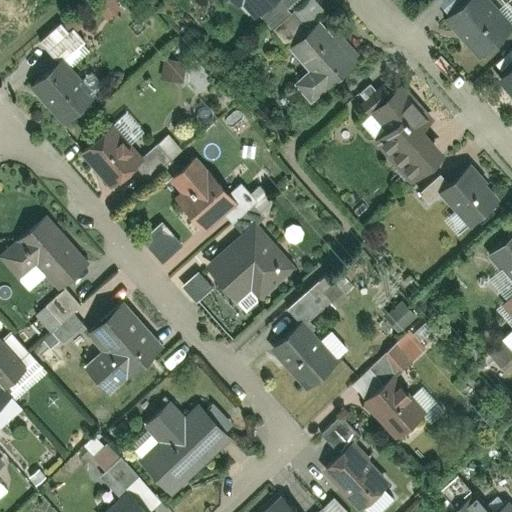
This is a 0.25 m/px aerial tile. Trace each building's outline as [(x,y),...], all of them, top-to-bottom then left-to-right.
[(94,0),(106,16),(119,6),(114,0),(94,0)] [(243,0),(255,12),(259,9),(267,0),(243,0)] [(300,0),(267,0),(259,9),(274,25),(292,8),(300,0)] [(300,0),(292,8),(308,26),(320,15),(328,7),(321,0),(300,0)] [(462,0),(446,15),(480,54),(511,25),(511,19),(494,0),(462,0)] [(64,54),(68,59),(90,41),(68,14),(46,32),(64,54)] [(335,31),(320,15),(308,26),(290,43),(311,65),(295,80),(313,99),(364,52),(340,26),(335,31)] [(64,54),(32,82),(64,121),(97,93),(68,59),(64,54)] [(164,55),(162,76),(185,79),(188,58),(164,55)] [(511,64),(499,75),(511,89),(511,64)] [(371,107),(394,88),(386,78),(359,101),(368,110),(371,107)] [(412,180),(447,149),(426,125),(438,115),(405,78),(394,88),(371,107),(388,126),(374,137),(378,141),(412,180)] [(80,146),(111,183),(138,161),(146,154),(115,117),(80,146)] [(146,154),(138,161),(150,175),(185,146),(173,131),(146,154)] [(226,209),(238,199),(230,189),(197,151),(170,174),(182,187),(175,193),(205,227),(226,209)] [(502,195),(472,160),(450,179),(441,187),(471,222),(502,195)] [(441,187),(450,179),(441,169),(419,189),(427,199),(441,187)] [(238,199),(226,209),(234,219),(256,200),(260,197),(243,178),(230,189),(238,199)] [(256,200),(234,219),(242,229),(256,217),(265,209),(256,200)] [(37,258),(59,282),(89,256),(47,209),(0,251),(0,253),(19,274),(37,258)] [(457,231),(467,223),(457,210),(447,218),(457,231)] [(185,242),(164,216),(144,233),(165,258),(185,242)] [(297,264),(256,217),(242,229),(207,260),(239,297),(253,285),(262,295),(297,264)] [(511,230),(490,250),(511,275),(511,230)] [(191,259),(173,272),(179,280),(197,266),(191,259)] [(197,297),(213,283),(200,267),(184,281),(197,297)] [(280,311),(293,327),(305,317),(342,286),(329,271),(280,311)] [(46,301),(63,320),(75,309),(83,301),(66,283),(46,301)] [(399,329),(416,312),(400,296),(383,313),(399,329)] [(110,391),(164,342),(123,297),(91,326),(88,329),(102,345),(84,362),(110,391)] [(88,329),(91,326),(75,309),(63,320),(53,329),(69,346),(88,329)] [(305,385),(339,357),(305,317),(293,327),(271,344),(305,385)] [(511,329),(509,327),(486,348),(500,363),(511,351),(511,329)] [(30,363),(2,332),(0,333),(0,380),(5,386),(30,363)] [(397,370),(364,397),(396,434),(428,407),(397,370)] [(5,386),(0,380),(0,403),(12,393),(5,386)] [(139,455),(174,492),(191,476),(236,435),(203,398),(187,413),(172,397),(143,423),(157,439),(139,455)] [(322,429),(340,447),(352,436),(359,429),(342,411),(322,429)] [(111,462),(123,452),(109,436),(91,452),(105,467),(111,462)] [(361,506),(392,478),(352,436),(340,447),(322,464),(361,506)] [(130,485),(150,507),(162,497),(123,452),(111,462),(130,485)] [(30,473),(37,482),(48,474),(41,464),(30,473)] [(99,511),(154,511),(150,507),(130,485),(99,511)] [(496,511),(476,488),(447,511),(496,511)] [(325,503),(333,511),(352,511),(353,511),(336,492),(325,503)] [(302,511),(285,494),(265,511),(302,511)] [(511,511),(511,500),(498,511),(511,511)] [(314,511),(333,511),(325,503),(314,511)]
